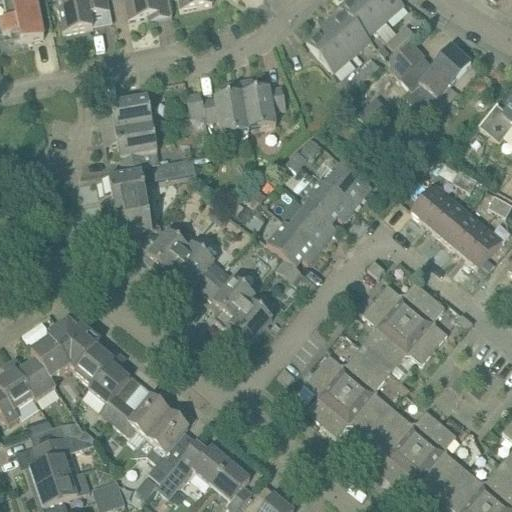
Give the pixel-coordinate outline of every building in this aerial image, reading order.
[(35,0),(11,0),(15,22),(0,24),(0,27),(2,40),(18,37),(20,45),(43,41),(35,0)] [(55,0),(63,37),(92,31),(88,9),(108,5),(106,0),(55,0)] [(167,0),(123,0),(128,24),(158,18),(155,4),(168,1),(167,0)] [(177,0),(181,13),(212,7),(210,0),(177,0)] [(350,0),(339,10),(342,14),(369,45),(370,44),(367,40),(385,25),(363,0),(350,0)] [(363,0),(385,25),(403,8),(396,0),(363,0)] [(324,30),(351,61),(369,45),(342,14),(324,30)] [(406,29),(396,38),(403,45),(412,36),(406,29)] [(333,77),(351,61),(324,30),(306,46),(333,77)] [(403,45),(396,38),(387,47),(393,54),(403,45)] [(424,61),(411,46),(385,69),(411,95),(412,96),(405,104),(422,118),(429,110),(449,90),(470,66),(451,49),(428,74),(420,65),(424,61)] [(383,49),(378,53),(384,61),(389,56),(383,49)] [(373,64),(362,73),(369,81),(380,72),(373,64)] [(353,82),(360,89),(369,81),(362,73),(353,82)] [(252,83),(239,85),(249,135),(276,130),(273,116),(286,114),(281,90),(269,93),(269,92),(255,94),(253,84),(252,84),(252,83)] [(220,140),(249,135),(239,85),(227,87),(227,88),(226,88),(228,100),(202,104),(205,119),(206,128),(218,125),(220,140)] [(205,119),(202,104),(200,97),(186,99),(190,121),(205,119)] [(146,171),(153,169),(160,168),(147,100),(109,107),(112,121),(100,123),(105,150),(117,148),(119,163),(120,162),(122,175),(146,170),(146,171)] [(367,131),(388,113),(377,100),(356,119),(367,131)] [(511,108),(505,117),(497,110),(497,109),(477,132),(478,133),(478,132),(498,147),(504,139),(511,144),(511,108)] [(297,154),(291,161),(302,170),(307,163),(297,154)] [(296,176),(302,170),(291,161),(285,168),(296,176)] [(193,163),(172,166),(175,180),(196,177),(193,163)] [(155,184),(175,180),(172,166),(160,168),(153,169),(155,184)] [(330,172),(320,184),(324,188),(353,213),(364,201),(361,198),(365,194),(367,196),(371,192),(343,167),(334,177),(330,172)] [(146,170),(122,175),(123,179),(101,183),(104,201),(111,200),(112,204),(101,206),(104,223),(114,221),(115,226),(109,227),(112,244),(130,241),(152,236),(142,176),(147,175),(146,171),(146,170)] [(452,187),(462,192),(468,179),(458,175),(452,187)] [(478,185),(468,179),(462,192),(471,196),(478,185)] [(307,209),(332,228),(334,225),(332,224),(335,219),(343,226),(353,213),(324,188),(320,184),(302,205),(307,209)] [(410,218),(427,232),(450,204),(433,190),(410,218)] [(250,198),(260,207),(266,200),(255,191),(250,198)] [(488,212),(497,217),(503,205),(494,200),(488,212)] [(427,232),(444,246),(467,218),(450,204),(427,232)] [(511,209),(503,205),(497,217),(506,222),(511,210),(511,209)] [(207,218),(213,223),(222,213),(215,208),(207,218)] [(307,209),(289,230),(318,255),(329,243),(326,240),(329,236),(332,238),(336,234),(331,229),(332,228),(307,209)] [(228,219),(222,213),(213,223),(220,229),(228,219)] [(444,246),(460,260),(484,232),(467,218),(444,246)] [(266,248),(283,262),(297,274),(301,269),(296,265),(300,261),(308,268),(318,255),(289,230),(285,226),(266,248)] [(501,246),(484,232),(460,260),(477,274),(501,246)] [(152,271),(164,282),(188,252),(167,234),(154,249),(144,239),(153,238),(152,236),(130,241),(133,254),(148,267),(150,265),(154,268),(152,271)] [(188,252),(164,282),(177,292),(183,285),(187,288),(185,291),(190,295),(194,290),(203,298),(222,274),(214,267),(215,266),(192,248),(188,252)] [(300,276),(297,274),(283,262),(274,273),(291,287),(300,276)] [(378,282),(384,273),(374,265),(367,273),(378,282)] [(213,323),(225,333),(250,304),(254,299),(233,282),(233,283),(222,274),(203,298),(213,306),(209,310),(214,314),(216,312),(220,316),(213,323)] [(404,329),(429,299),(414,286),(405,298),(399,298),(387,289),(375,304),(404,329)] [(429,299),(404,329),(434,354),(447,339),(436,329),(435,324),(445,312),(429,299)] [(272,323),(250,304),(225,333),(238,344),(241,341),(245,344),(243,347),(248,351),(272,323)] [(404,329),(375,304),(362,319),(373,329),(374,335),(360,351),(375,364),(404,329)] [(455,326),(466,335),(472,327),(462,318),(461,319),(460,321),(456,325),(455,326)] [(69,373),(72,376),(95,349),(96,350),(99,346),(88,336),(77,349),(70,342),(77,334),(68,326),(46,341),(49,345),(68,373),(69,373)] [(375,364),(390,377),(404,360),(410,360),(422,369),(434,354),(404,329),(375,364)] [(50,386),(68,373),(49,345),(30,357),(35,364),(50,386)] [(72,376),(90,390),(119,357),(113,352),(107,359),(96,350),(95,349),(72,376)] [(375,364),(360,351),(346,368),(340,369),(329,359),(316,374),(346,399),(375,364)] [(88,394),(106,409),(99,417),(108,424),(124,405),(116,398),(129,383),(117,373),(126,363),(119,357),(90,390),(88,394)] [(9,366),(23,387),(33,403),(34,405),(54,392),(50,386),(35,364),(23,372),(16,361),(9,366)] [(376,393),(390,377),(375,364),(346,399),(381,428),(393,413),(377,399),(376,393)] [(0,382),(0,395),(3,400),(23,387),(9,366),(2,370),(7,378),(0,382)] [(294,381),(284,372),(277,380),(288,389),(294,381)] [(346,399),(316,374),(303,389),(315,399),(315,405),(306,416),(321,429),(346,399)] [(14,415),(33,403),(23,387),(3,400),(0,402),(0,417),(7,427),(18,420),(14,415)] [(346,399),(321,429),(336,442),(346,430),(352,429),(368,443),(381,428),(346,399)] [(136,435),(146,443),(168,416),(150,400),(136,416),(124,405),(108,424),(130,443),(136,435)] [(416,457),(441,428),(426,415),(416,426),(410,427),(393,413),(381,428),(416,457)] [(146,443),(130,462),(131,463),(148,461),(157,468),(149,478),(160,488),(185,458),(174,448),(188,432),(168,416),(146,443)] [(511,423),(502,436),(511,444),(511,453),(500,468),(511,478),(511,423)] [(381,428),(368,443),(385,457),(385,463),(376,475),(391,487),(416,457),(381,428)] [(451,487),(464,472),(447,458),(447,452),(456,440),(441,428),(416,457),(451,487)] [(62,442),(58,430),(48,433),(29,439),(33,451),(62,442)] [(85,434),(84,436),(79,442),(92,445),(94,442),(85,434)] [(94,442),(92,445),(98,453),(102,449),(102,442),(98,439),(94,442)] [(79,442),(63,441),(62,442),(33,451),(39,468),(25,473),(29,485),(33,484),(36,492),(78,478),(71,457),(69,458),(69,457),(94,448),(92,445),(79,442)] [(168,504),(188,480),(192,476),(210,491),(230,467),(211,451),(207,456),(195,446),(185,458),(160,488),(155,494),(168,504)] [(416,457),(391,487),(406,500),(416,489),(422,488),(438,502),(451,487),(416,457)] [(226,511),(239,511),(252,498),(243,491),(249,484),(230,467),(210,491),(228,506),(225,510),(226,511)] [(489,511),(511,484),(511,478),(500,468),(486,485),(480,485),(464,472),(451,487),(481,511),(489,511)] [(78,478),(36,492),(39,500),(34,501),(37,511),(44,511),(91,496),(84,476),(78,478)] [(511,511),(511,484),(489,511),(511,511)] [(92,494),(96,505),(121,497),(117,486),(92,494)] [(481,511),(451,487),(438,502),(450,511),(481,511)] [(115,511),(125,509),(121,497),(96,505),(98,511),(115,511)] [(288,511),(273,499),(261,511),(258,511),(251,505),(245,511),(288,511)]
